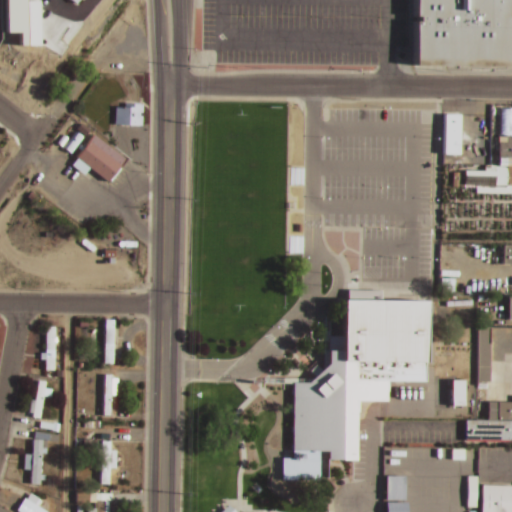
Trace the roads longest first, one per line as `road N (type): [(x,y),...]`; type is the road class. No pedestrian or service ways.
road 1 (secondary): [(161,511),(168,86)]
road 2 (residential): [(168,86),(511,87)]
road 3 (residential): [(166,304),(0,302)]
